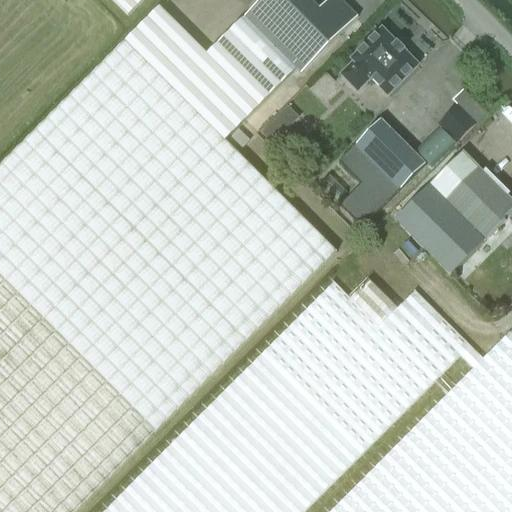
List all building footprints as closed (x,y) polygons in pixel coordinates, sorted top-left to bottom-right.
[(109,0),(128,19),(146,0),(109,0)] [(263,0),(245,19),(298,71),(302,75),(358,18),(340,0),(331,0),(320,11),(308,0),(263,0)] [(227,143),(298,71),(245,19),(211,53),(164,6),(0,169),(0,511),(78,511),(342,249),(227,143)] [(358,57),(339,77),(357,95),(371,81),(388,98),(418,67),(416,65),(382,32),(382,33),(358,57)] [(444,123),(438,128),(456,145),(461,140),(475,126),(477,128),(488,117),(463,92),(453,103),(458,108),(444,123)] [(356,148),(339,165),(362,187),(341,208),(362,230),(400,192),(426,166),(414,153),(383,122),(356,148)] [(281,138),(270,127),(261,135),(272,147),(281,138)] [(426,141),(414,153),(426,166),(430,169),(441,157),(454,144),(439,128),(426,141)] [(505,223),(503,222),(511,213),(511,202),(464,154),(415,202),(415,203),(396,223),(451,278),(471,258),(505,223)] [(482,361),(414,293),(396,311),(368,282),(349,301),(332,284),(106,511),(305,511),(460,358),(473,371),(383,460),(331,511),(511,511),(511,338),(509,335),(482,361)]
